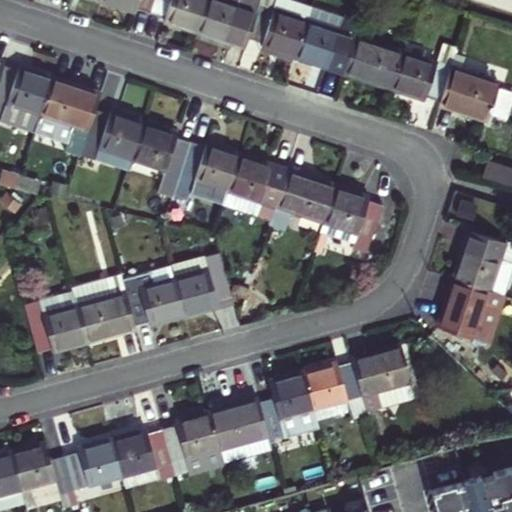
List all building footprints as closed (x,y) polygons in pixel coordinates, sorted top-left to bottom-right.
[(144,0),(89,0),(90,0),(123,11),(124,8),(140,13),(144,0)] [(144,0),(140,13),(152,17),(151,21),(187,32),(197,0),(144,0)] [(197,0),(187,32),(217,42),(218,40),(220,35),(237,41),(239,34),(249,0),(197,0)] [(298,5),(282,0),(249,0),(239,34),(250,38),(249,42),(283,54),(298,5)] [(345,21),(298,5),(283,54),(312,64),(313,59),(331,66),(345,21)] [(330,69),(377,84),(389,48),(357,38),(362,23),(347,17),(345,21),(331,66),(330,69)] [(220,35),(218,40),(235,45),(237,41),(220,35)] [(407,90),(426,96),(437,64),(443,44),(428,38),(421,59),(389,48),(377,84),(405,94),(407,90)] [(249,42),(247,47),(281,59),(283,54),(249,42)] [(482,80),(437,64),(426,96),(424,101),(470,116),(472,110),(489,115),(497,90),(480,84),(482,80)] [(0,79),(0,101),(43,116),(54,79),(19,67),(18,70),(4,65),(0,79)] [(86,144),(90,131),(97,111),(102,95),(54,79),(43,116),(38,129),(86,145),(86,144)] [(86,144),(134,160),(146,124),(108,112),(107,115),(97,111),(90,131),(86,144)] [(134,160),(180,175),(191,142),(174,136),(174,134),(146,124),(134,160)] [(180,175),(225,189),(237,154),(202,143),(202,145),(191,142),(180,175)] [(225,189),(275,206),(286,173),(287,170),(237,154),(225,189)] [(511,184),(511,167),(489,160),(484,178),(511,186),(511,184),(511,185),(511,184)] [(290,211),(323,222),(335,186),(287,170),(286,173),(275,206),(269,225),(284,230),(290,211)] [(370,197),(335,186),(323,222),(320,231),(330,235),(356,243),(353,249),(368,254),(384,206),(369,201),(370,197)] [(463,243),(452,273),(491,287),(508,292),(511,278),(511,261),(501,257),(506,239),(473,229),(468,244),(463,243)] [(320,231),(314,251),(323,254),(330,235),(320,231)] [(511,240),(506,239),(501,257),(511,261),(511,240)] [(209,262),(178,272),(189,309),(237,294),(236,291),(226,258),(222,245),(205,250),(209,262)] [(205,250),(174,260),(178,272),(209,262),(205,250)] [(131,287),(141,321),(153,318),(154,320),(189,309),(178,272),(146,282),(140,262),(125,267),(131,287)] [(491,287),(452,273),(436,321),(474,335),(491,287)] [(80,285),(30,298),(44,347),(59,343),(60,346),(94,337),(84,300),(80,285)] [(84,300),(94,337),(141,324),(141,321),(131,287),(84,300)] [(395,346),(349,360),(350,362),(359,395),(404,382),(406,382),(395,346)] [(311,409),(359,395),(350,362),(331,367),(330,364),(301,373),(311,409)] [(316,427),(311,409),(301,373),(265,383),(270,400),(257,405),(266,437),(267,440),(316,427)] [(407,394),(404,382),(359,395),(362,406),(407,394)] [(511,392),(491,397),(511,417),(511,392)] [(256,400),(207,414),(217,451),(266,437),(257,405),(256,400)] [(174,428),(161,431),(170,465),(217,451),(207,414),(173,424),(174,428)] [(142,432),(112,441),(122,479),(170,465),(161,431),(143,437),(142,432)] [(122,479),(112,441),(77,451),(77,453),(64,457),(74,493),(122,479)] [(42,444),(12,453),(22,491),(55,481),(60,497),(74,493),(64,457),(48,462),(42,444)] [(0,496),(22,491),(12,453),(0,456),(0,496)] [(511,511),(511,466),(491,472),(492,475),(480,478),(479,475),(429,489),(435,511),(511,511)] [(389,472),(361,472),(362,487),(389,486),(389,472)]
